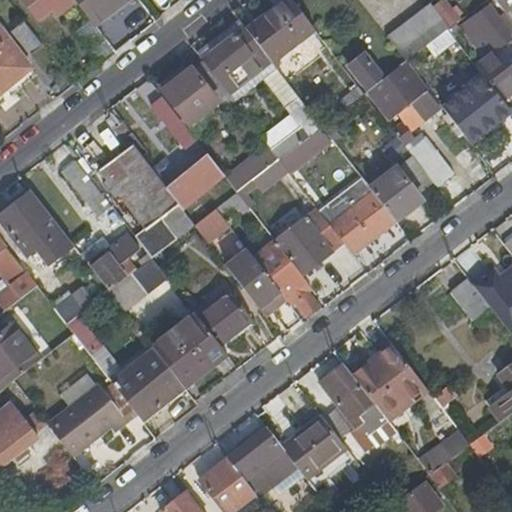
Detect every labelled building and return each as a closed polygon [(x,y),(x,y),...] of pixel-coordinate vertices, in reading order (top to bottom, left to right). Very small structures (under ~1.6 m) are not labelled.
[(59,16),(77,2),(75,0),(23,0),(39,20),(53,9),(59,16)] [(97,29),(134,0),(75,0),(77,2),(91,21),(97,29)] [(292,0),(283,0),(248,29),(273,61),(314,28),(292,0)] [(511,0),(496,0),(504,10),(511,4),(511,0)] [(431,2),(388,35),(407,60),(448,28),(450,27),(431,2)] [(486,57),(476,65),(484,75),(501,98),(511,89),(511,70),(496,49),(511,37),(511,32),(489,3),(461,24),(486,57)] [(43,44),(23,19),(9,31),(28,56),(43,44)] [(239,19),(197,52),(203,60),(246,27),(239,19)] [(102,63),(116,53),(97,29),(91,21),(77,31),(102,63)] [(0,93),(32,69),(0,27),(0,93)] [(292,111),(261,134),(273,148),(280,158),(297,146),(321,127),(323,126),(273,61),(248,29),(246,27),(203,60),(230,94),(234,99),(264,76),(292,111)] [(350,66),(369,90),(385,77),(366,53),(350,66)] [(197,121),(230,94),(203,60),(164,91),(190,125),(187,127),(195,137),(198,141),(207,133),(197,121)] [(369,90),(367,92),(389,120),(410,103),(423,121),(441,107),(427,89),(429,88),(407,60),(385,77),(369,90)] [(0,104),(37,75),(32,69),(0,93),(0,104)] [(484,75),(443,107),(471,143),(511,111),(501,98),(484,75)] [(339,96),(347,107),(365,93),(357,83),(339,96)] [(183,146),(195,137),(187,127),(164,97),(152,107),(183,146)] [(409,125),(397,134),(406,145),(418,136),(409,125)] [(334,143),(321,127),(297,146),(309,162),(334,143)] [(426,136),(409,149),(413,154),(415,156),(434,181),(438,186),(454,173),(426,136)] [(146,229),(137,236),(145,246),(153,257),(195,224),(183,208),(163,182),(143,157),(132,143),(100,168),(146,229)] [(330,222),(337,217),(300,169),(309,162),(297,146),(280,158),(288,168),(312,199),(318,207),(330,222)] [(273,148),(230,182),(238,192),(259,175),(280,158),(273,148)] [(182,168),(163,182),(183,208),(225,176),(208,154),(191,168),(182,168)] [(422,190),(434,181),(415,156),(413,154),(401,163),(422,190)] [(99,214),(112,204),(74,157),(62,167),(99,214)] [(267,185),(288,168),(280,158),(259,175),(267,185)] [(397,166),(370,187),(372,190),(395,219),(422,198),(397,166)] [(31,189),(0,213),(0,217),(28,254),(37,247),(49,262),(74,243),(61,227),(31,189)] [(353,253),(396,220),(395,219),(372,190),(337,217),(330,222),(344,242),(353,253)] [(229,224),(250,208),(238,192),(217,208),(229,224)] [(302,274),(344,242),(330,222),(318,207),(275,240),(302,274)] [(209,242),(230,226),(229,224),(217,208),(195,224),(209,242)] [(106,251),(115,244),(104,231),(79,250),(88,262),(104,249),(106,251)] [(129,258),(141,248),(129,233),(115,244),(106,251),(104,249),(88,262),(110,290),(132,273),(137,269),(129,258)] [(511,235),(503,243),(511,254),(511,235)] [(0,293),(0,302),(6,310),(38,285),(27,271),(8,246),(7,245),(0,236),(0,270),(11,285),(0,293)] [(309,291),(313,288),(302,274),(275,240),(254,257),(288,300),(292,305),(295,302),(307,317),(320,305),(309,291)] [(129,258),(137,269),(153,257),(145,246),(141,248),(129,258)] [(267,317),(288,300),(254,257),(248,249),(227,265),(267,317)] [(137,269),(132,273),(147,293),(168,277),(153,257),(137,269)] [(493,275),(475,289),(490,307),(511,335),(511,271),(498,282),(493,275)] [(132,273),(110,290),(126,310),(147,293),(132,273)] [(475,318),(490,307),(475,289),(466,277),(452,289),(475,318)] [(220,343),(251,319),(231,292),(211,308),(207,303),(195,311),(197,313),(220,343)] [(73,293),(55,307),(68,323),(81,313),(85,309),(73,293)] [(90,325),(81,313),(68,323),(75,332),(77,335),(90,325)] [(184,384),(227,352),(224,348),(220,343),(197,313),(155,348),(184,384)] [(255,324),(251,319),(220,343),(224,348),(255,324)] [(0,330),(0,381),(4,387),(15,379),(36,362),(7,325),(0,330)] [(389,342),(377,352),(380,356),(354,376),(372,400),(386,418),(425,388),(389,342)] [(144,421),(187,388),(184,384),(155,348),(113,381),(130,402),(137,412),(144,421)] [(187,389),(230,356),(227,352),(184,384),(187,388),(187,389)] [(380,356),(377,352),(351,372),(354,376),(380,356)] [(491,406),(501,420),(511,412),(511,363),(499,373),(511,390),(491,406)] [(358,412),(372,400),(354,376),(351,372),(345,365),(324,382),(355,423),(362,418),(358,412)] [(70,403),(47,421),(74,455),(112,425),(115,429),(137,412),(130,402),(113,381),(103,388),(89,370),(60,392),(70,403)] [(450,386),(435,398),(442,408),(458,396),(450,386)] [(24,418),(12,403),(0,412),(0,466),(2,465),(38,436),(35,432),(46,424),(35,410),(24,418)] [(330,409),(321,416),(337,435),(345,428),(330,409)] [(306,477),(345,447),(337,435),(321,416),(282,446),(297,466),(306,477)] [(146,434),(135,418),(80,457),(92,473),(146,434)] [(225,454),(228,458),(267,427),(264,423),(225,454)] [(257,496),(297,466),(282,446),(267,427),(228,458),(255,494),(257,496)] [(479,446),(475,441),(471,444),(474,449),(479,446)] [(442,442),(418,459),(430,474),(446,463),(453,457),(442,442)] [(225,511),(231,511),(255,494),(228,458),(201,480),(225,511)] [(455,476),(446,463),(430,474),(439,487),(455,476)] [(433,511),(441,507),(425,484),(399,503),(405,511),(433,511)] [(202,511),(187,492),(161,511),(162,511),(202,511)]
